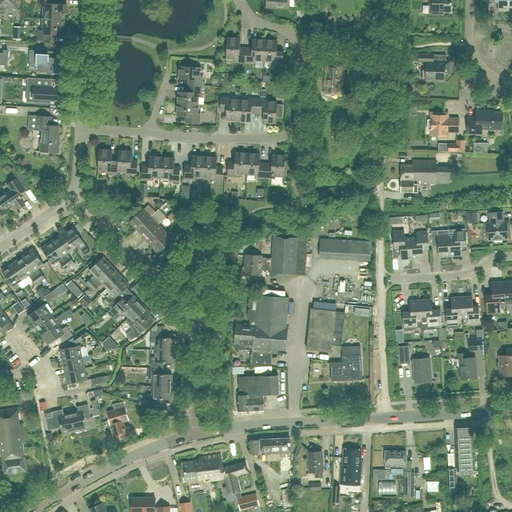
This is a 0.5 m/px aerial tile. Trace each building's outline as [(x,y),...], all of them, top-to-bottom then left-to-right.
[(0,0),(0,11),(4,11),(4,7),(16,8),(16,0),(0,0)] [(39,0),(39,7),(45,7),(44,19),(64,20),(64,12),(66,13),(67,5),(51,4),(51,0),(39,0)] [(451,12),(451,0),(429,0),(429,14),(444,15),(444,12),(451,12)] [(489,0),(489,3),(498,4),(498,11),(507,11),(507,0),(489,0)] [(64,20),(44,19),(44,30),(38,30),(37,39),(50,40),(50,34),(65,35),(66,28),(64,28),(64,20)] [(14,27),(13,39),(21,39),(21,27),(14,27)] [(245,63),(246,48),(240,48),(240,39),(228,38),(227,44),(225,43),(225,50),(227,50),(226,59),(239,60),(238,62),(245,63)] [(264,61),(265,41),(253,40),(252,49),(246,48),(245,63),(252,63),(252,61),(264,61)] [(265,41),(264,61),(276,62),(276,65),(283,65),(283,50),(277,50),(277,41),(265,41)] [(63,73),(64,58),(55,57),(55,51),(30,50),(29,66),(37,67),(37,70),(48,71),(49,71),(49,69),(53,69),(53,73),(63,73)] [(419,62),(425,68),(422,71),(422,80),(444,81),(445,70),(450,70),(450,61),(433,61),(433,55),(418,55),(418,62),(419,62)] [(369,57),(352,57),(352,68),(368,68),(369,57)] [(341,79),(342,65),(325,64),(324,93),(340,94),(340,84),(339,84),(340,79),(341,79)] [(187,86),(202,87),(202,80),(200,80),(201,68),(195,67),(195,66),(189,65),(189,67),(180,66),(179,79),(188,80),(187,86)] [(58,89),(51,88),(51,79),(29,78),(28,88),(34,89),(33,101),(50,102),(50,100),(51,101),(60,101),(61,89),(58,89)] [(202,87),(187,86),(187,92),(178,92),(177,104),(198,105),(199,93),(201,94),(202,87)] [(238,121),(240,100),(228,100),(228,97),(221,97),(220,111),(227,112),(226,121),(238,121)] [(257,114),(258,99),(252,99),(251,101),(240,100),(238,121),(251,122),(251,113),(257,114)] [(258,99),(257,114),(264,114),(263,123),(276,123),(276,117),(282,118),(283,106),(277,105),(277,103),(265,102),(265,99),(258,99)] [(198,105),(177,104),(177,116),(185,117),(185,123),(200,124),(200,117),(198,117),(198,105)] [(502,130),(502,113),(489,113),(489,111),(477,111),(476,118),(468,118),(468,134),(481,134),(481,129),(502,130)] [(438,135),(438,137),(447,137),(447,133),(459,133),(459,119),(444,118),(445,113),(431,113),(431,121),(428,121),(427,129),(430,129),(430,135),(438,135)] [(208,115),(209,126),(220,125),(219,115),(208,115)] [(59,153),(59,142),(58,142),(59,127),(51,126),(51,118),(37,117),(36,130),(42,130),(40,152),(59,153)] [(448,151),(448,152),(464,152),(465,140),(456,140),(456,143),(448,143),(448,151)] [(187,160),(187,153),(192,153),(192,147),(179,146),(179,159),(187,160)] [(118,174),(118,172),(118,161),(112,161),(112,151),(99,150),(99,155),(97,155),(97,162),(99,162),(98,171),(110,172),(110,174),(118,174)] [(119,151),(118,161),(118,172),(130,173),(130,175),(137,176),(138,161),(131,161),(132,152),(119,151)] [(246,175),(248,154),(235,153),(235,162),(228,161),(227,176),(234,176),(234,174),(246,175)] [(248,154),(246,175),(258,175),(258,178),(265,178),(266,164),(260,163),(260,155),(248,154)] [(266,164),(265,178),(271,179),(272,176),(284,177),(284,168),(286,168),(287,161),(285,161),(285,156),(272,155),(272,164),(266,164)] [(191,177),(203,178),(205,157),(192,156),(192,165),(185,165),(184,179),(191,180),(191,177)] [(160,179),(162,158),(149,157),(149,166),(142,165),(141,180),(148,180),(149,178),(160,179)] [(217,158),(205,157),(203,178),(215,179),(215,181),(222,182),(223,167),(216,167),(217,158)] [(162,158),(160,179),(172,179),(172,182),(179,182),(180,167),(174,167),(174,158),(162,158)] [(449,184),(449,181),(457,181),(458,176),(450,175),(450,167),(436,167),(436,162),(413,161),(413,165),(401,165),(401,180),(413,180),(420,180),(420,184),(436,184),(436,183),(449,184)] [(0,203),(4,209),(5,209),(14,202),(18,209),(25,205),(20,198),(21,197),(19,194),(25,190),(29,187),(19,172),(12,177),(13,179),(6,184),(11,190),(0,197),(0,203)] [(413,184),(413,180),(401,180),(401,192),(400,192),(400,193),(412,193),(412,201),(418,201),(418,198),(432,198),(432,194),(441,194),(441,195),(444,195),(444,197),(450,196),(450,185),(418,186),(418,184),(413,184)] [(35,193),(31,196),(38,206),(42,203),(35,193)] [(137,230),(151,217),(144,209),(129,222),(137,230)] [(488,241),(510,239),(509,225),(504,226),(503,212),(489,213),(489,224),(484,224),(485,233),(487,233),(488,241)] [(467,213),(468,223),(478,222),(477,213),(467,213)] [(151,217),(137,230),(144,238),(158,225),(151,217)] [(79,223),(73,227),(77,233),(83,229),(79,223)] [(158,225),(144,238),(151,246),(165,232),(158,225)] [(62,233),(73,249),(78,245),(85,255),(89,251),(77,233),(73,227),(72,226),(62,233)] [(187,228),(182,233),(186,237),(191,233),(187,228)] [(448,230),(448,236),(450,256),(461,255),(460,244),(466,244),(465,229),(448,230)] [(450,256),(448,236),(442,236),(442,230),(431,231),(432,247),(438,246),(439,257),(450,256)] [(412,259),(410,238),(404,239),(404,231),(393,232),(394,249),(400,249),(401,259),(412,259)] [(165,232),(151,246),(158,254),(173,241),(165,232)] [(410,238),(412,259),(423,258),(422,247),(428,247),(427,232),(416,232),(417,238),(410,238)] [(73,249),(62,233),(51,240),(69,265),(74,262),(67,253),(73,249)] [(307,238),(298,237),(274,236),(272,258),(262,257),(262,255),(246,254),(245,274),(261,275),(261,270),(272,270),(271,276),(285,277),(285,274),(305,275),(307,238)] [(370,255),(371,242),(320,239),(319,252),(370,255)] [(69,265),(51,240),(40,248),(52,264),(58,259),(64,269),(69,265)] [(22,256),(39,281),(40,280),(44,278),(38,268),(43,264),(32,249),(22,256)] [(39,281),(22,256),(12,264),(22,279),(28,275),(35,284),(39,281)] [(89,287),(111,266),(103,257),(89,270),(93,275),(85,283),(89,287)] [(22,279),(12,264),(1,271),(18,296),(23,292),(17,283),(22,279)] [(106,288),(120,275),(111,266),(89,287),(93,291),(101,284),(106,288)] [(111,309),(121,299),(118,295),(129,285),(120,275),(106,288),(111,294),(103,301),(107,306),(107,305),(111,309)] [(71,281),(66,285),(73,292),(78,287),(71,281)] [(505,305),(504,282),(492,283),(492,295),(486,296),(487,314),(499,313),(498,305),(505,305)] [(36,291),(41,299),(48,294),(43,286),(36,291)] [(60,286),(44,297),(48,302),(63,292),(60,286)] [(345,305),(366,303),(365,290),(344,292),(345,305)] [(85,295),(78,301),(85,309),(92,302),(85,295)] [(248,307),(250,309),(248,311),(247,318),(250,320),(249,325),(247,325),(246,324),(244,324),(243,324),(236,324),(234,347),(235,347),(237,349),(253,350),(251,367),(271,366),(271,350),(286,351),(288,328),(286,328),(288,298),(251,295),(251,297),(248,299),(248,307)] [(128,318),(142,305),(134,296),(126,303),(121,299),(111,309),(112,308),(119,316),(123,312),(128,318)] [(461,297),(463,318),(468,318),(470,324),(480,323),(479,309),(473,310),(472,296),(461,297)] [(463,318),(461,297),(451,298),(452,312),(446,312),(447,329),(457,328),(458,318),(463,318)] [(26,299),(21,302),(25,308),(30,304),(26,299)] [(432,313),(431,299),(420,300),(422,321),(422,330),(441,329),(440,309),(439,309),(440,312),(432,313)] [(422,321),(420,300),(410,301),(411,315),(403,315),(404,331),(412,330),(412,328),(415,328),(417,322),(422,321)] [(24,311),(18,301),(13,305),(19,314),(24,311)] [(34,326),(51,314),(44,305),(27,316),(34,326)] [(128,318),(125,321),(133,330),(131,331),(137,337),(151,324),(146,318),(151,314),(142,305),(128,318)] [(341,345),(345,312),(311,308),(307,349),(331,351),(332,345),(341,345)] [(70,309),(64,313),(68,317),(73,313),(70,309)] [(3,312),(0,313),(0,328),(10,322),(3,312)] [(41,335),(58,324),(68,317),(64,313),(54,320),(51,314),(34,326),(41,335)] [(13,327),(10,322),(0,328),(0,330),(2,334),(13,327)] [(66,326),(61,329),(58,324),(41,335),(47,345),(59,337),(63,342),(72,335),(66,326)] [(84,329),(73,337),(77,343),(89,335),(84,329)] [(156,350),(175,350),(175,338),(164,338),(164,332),(157,331),(151,331),(150,342),(156,342),(156,350)] [(107,348),(112,343),(108,337),(102,342),(107,348)] [(470,351),(482,350),(481,340),(469,341),(470,351)] [(62,361),(82,357),(80,346),(60,350),(62,361)] [(410,362),(408,346),(398,347),(400,363),(410,362)] [(511,348),(506,349),(506,355),(499,356),(499,363),(497,363),(497,369),(500,369),(500,377),(511,375),(511,348)] [(150,368),(163,368),(163,362),(174,362),(175,350),(156,350),(155,357),(150,357),(150,368)] [(461,380),(477,378),(475,357),(466,358),(466,353),(458,354),(458,363),(459,363),(461,380)] [(82,357),(62,361),(65,373),(85,368),(84,362),(91,361),(90,355),(82,357)] [(331,381),(362,379),(360,355),(352,356),(352,362),(330,363),(331,381)] [(415,383),(431,382),(429,358),(413,360),(415,383)] [(85,368),(65,373),(67,384),(87,380),(85,368)] [(153,386),(172,387),(172,374),(161,374),(161,368),(163,368),(150,368),(148,368),(147,379),(153,379),(153,386)] [(264,396),(280,395),(278,375),(238,377),(239,396),(237,396),(238,412),(264,410),(264,396)] [(92,385),(106,382),(105,376),(91,379),(92,385)] [(172,387),(153,386),(153,394),(147,394),(147,404),(160,405),(161,399),(171,399),(172,387)] [(122,440),(127,439),(122,422),(128,421),(123,401),(113,404),(115,415),(108,417),(114,441),(122,439),(122,440)] [(71,413),(75,432),(86,429),(84,419),(91,417),(88,405),(77,407),(78,412),(71,413)] [(90,409),(92,417),(100,415),(98,407),(90,409)] [(22,443),(25,443),(22,424),(20,424),(18,408),(0,410),(0,455),(2,455),(5,474),(26,471),(22,443)] [(48,431),(61,428),(63,434),(75,432),(71,413),(64,415),(63,410),(52,412),(53,417),(45,418),(48,431)] [(126,430),(130,443),(140,440),(136,427),(126,430)] [(457,471),(475,470),(473,427),(455,428),(457,471)] [(291,453),(290,438),(248,440),(249,453),(261,456),(260,452),(264,452),(264,454),(291,453)] [(361,474),(363,474),(363,461),(360,460),(361,449),(344,448),(343,465),(341,465),(340,484),(360,485),(361,474)] [(412,460),(406,461),(406,451),(385,450),(385,467),(404,467),(404,497),(414,497),(414,471),(411,472),(412,460)] [(322,471),(323,471),(322,451),(308,452),(309,471),(315,471),(316,476),(322,476),(322,471)] [(236,475),(247,472),(245,461),(222,467),(220,454),(199,458),(199,460),(181,463),(184,482),(202,479),(202,482),(225,478),(229,494),(240,491),(236,475)] [(457,487),(456,468),(447,469),(448,487),(457,487)] [(390,470),(373,470),(373,479),(385,479),(385,478),(390,478),(390,470)] [(339,503),(340,486),(332,486),(331,503),(339,503)] [(293,506),(293,491),(285,491),(285,506),(293,506)] [(240,510),(259,505),(256,493),(237,498),(240,510)] [(169,511),(169,507),(158,507),(158,509),(155,509),(155,498),(132,499),(132,511),(169,511)] [(191,511),(190,501),(179,502),(181,511),(191,511)] [(89,509),(90,511),(115,511),(115,510),(109,511),(106,511),(102,503),(89,509)]
